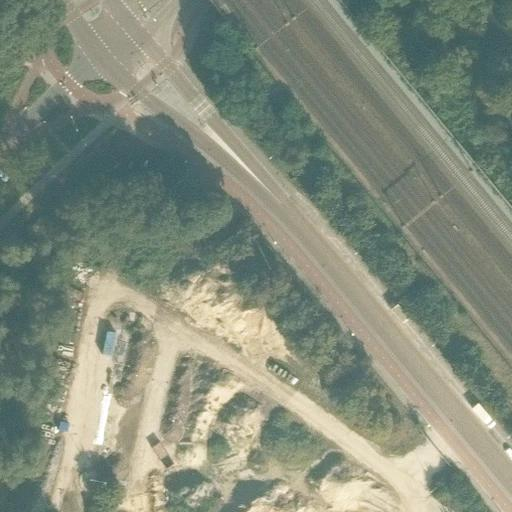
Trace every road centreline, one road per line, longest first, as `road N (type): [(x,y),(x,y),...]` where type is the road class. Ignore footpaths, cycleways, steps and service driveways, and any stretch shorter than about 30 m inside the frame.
road 1 (tertiary): [(251,171),(344,256),(511,456)]
road 2 (tertiary): [(97,54),(184,128),(251,171)]
road 3 (tertiary): [(251,171),(141,38)]
road 4 (residential): [(97,54),(0,147)]
